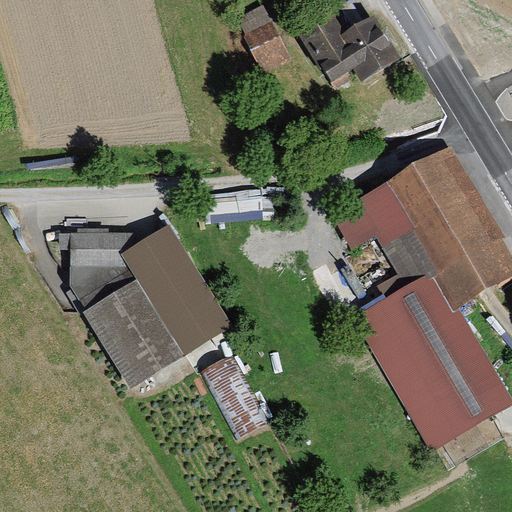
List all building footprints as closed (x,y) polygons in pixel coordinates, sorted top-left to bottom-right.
[(356,70),(363,82),(396,62),(373,25),(345,43),(333,24),(305,41),(332,84),(356,70)] [(278,27),(249,42),(263,70),(292,55),(278,27)] [(406,285),(356,315),(435,448),(511,402),(511,392),(460,305),(511,274),(511,251),(451,148),(335,216),(356,251),(378,238),(406,285)] [(79,281),(144,389),(242,331),(177,222),(81,226),(81,232),(67,231),(66,249),(80,249),(79,281)] [(240,436),(273,418),(236,349),(202,367),(240,436)]
